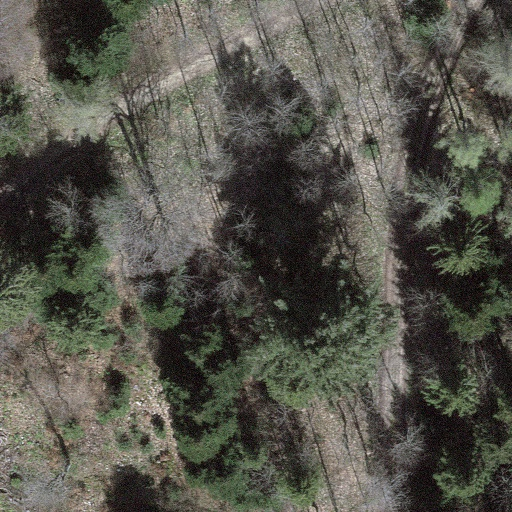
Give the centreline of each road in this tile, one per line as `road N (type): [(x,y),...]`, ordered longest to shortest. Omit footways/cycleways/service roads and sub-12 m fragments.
road 1 (track): [(410,511),(437,125),(474,0)]
road 2 (track): [(0,185),(149,84),(332,0)]
